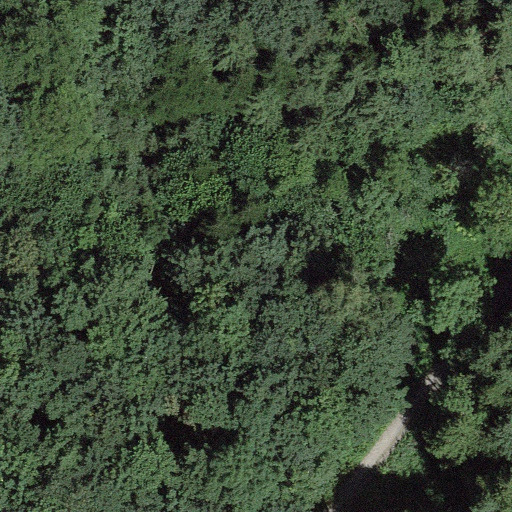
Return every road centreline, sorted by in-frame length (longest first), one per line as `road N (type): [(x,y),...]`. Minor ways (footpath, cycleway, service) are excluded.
road 1 (track): [(511,291),(336,511)]
road 2 (track): [(342,511),(511,476)]
